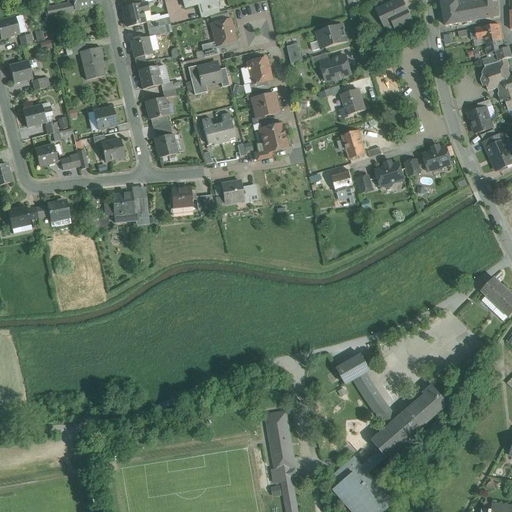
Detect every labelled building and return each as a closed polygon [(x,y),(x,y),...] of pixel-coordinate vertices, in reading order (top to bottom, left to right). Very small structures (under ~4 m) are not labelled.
[(98,0),(72,0),(73,3),(75,11),(100,6),(98,0)] [(126,8),(123,9),(127,28),(145,23),(146,23),(151,21),(150,19),(150,17),(148,11),(149,11),(147,3),(154,1),(153,0),(139,0),(141,4),(140,4),(126,8)] [(183,0),(185,8),(201,4),(203,12),(212,9),(212,10),(218,8),(216,2),(222,0),(221,0),(183,0)] [(400,0),(398,0),(376,10),(385,28),(393,24),(396,32),(414,24),(406,6),(404,8),(400,0)] [(458,0),(441,3),(446,26),(462,23),(458,0)] [(457,0),(458,0),(462,23),(483,20),(478,0),(457,0)] [(478,0),(483,20),(499,17),(498,0),(478,0)] [(73,3),(46,9),(48,17),(75,11),(73,3)] [(203,12),(200,12),(202,18),(214,15),(212,10),(212,9),(203,12)] [(210,17),(212,25),(230,21),(228,13),(210,17)] [(15,18),(0,21),(0,36),(1,39),(11,37),(19,34),(19,35),(19,34),(15,18)] [(169,18),(160,19),(162,27),(170,25),(169,18)] [(160,19),(151,21),(146,23),(148,30),(159,27),(162,27),(160,19)] [(230,21),(212,25),(213,33),(216,42),(217,46),(220,45),(235,42),(230,21)] [(162,27),(159,27),(160,35),(172,33),(170,25),(162,27)] [(499,25),(476,29),(478,41),(484,40),(485,45),(502,40),(499,25)] [(343,26),(317,33),(322,50),(348,42),(343,26)] [(159,27),(148,30),(150,38),(154,37),(160,35),(159,27)] [(205,35),(207,44),(216,42),(213,33),(205,35)] [(30,35),(20,37),(22,47),(32,45),(30,35)] [(148,38),(130,42),(135,59),(152,55),(151,52),(158,50),(154,37),(150,38),(148,38)] [(40,41),(40,50),(51,50),(51,40),(40,41)] [(502,40),(485,45),(487,55),(496,52),(504,50),(502,40)] [(222,54),(220,45),(217,46),(216,42),(207,44),(201,46),(204,58),(222,54)] [(84,43),(70,46),(72,55),(80,53),(84,52),(86,51),(84,43)] [(298,44),(286,47),(290,65),(302,62),(298,44)] [(86,51),(84,52),(80,53),(86,81),(105,77),(100,57),(103,57),(101,48),(86,51)] [(504,50),(496,52),(498,56),(483,60),(484,66),(485,66),(500,62),(507,60),(511,58),(509,48),(504,50)] [(329,53),(312,59),(315,68),(322,65),(321,64),(332,61),(329,53)] [(135,59),(138,71),(155,67),(152,55),(135,59)] [(332,61),(321,64),(322,65),(327,82),(334,80),(337,81),(341,80),(343,77),(351,75),(345,57),(332,61)] [(266,59),(248,64),(252,84),(267,81),(271,80),(266,59)] [(176,60),(164,62),(166,68),(177,66),(176,60)] [(187,66),(193,65),(193,60),(181,61),(182,74),(187,74),(187,66)] [(507,60),(500,62),(485,66),(486,69),(485,69),(482,74),(483,76),(481,80),(483,87),(487,86),(489,92),(499,88),(500,92),(499,92),(498,95),(501,103),(505,101),(509,112),(511,110),(511,76),(511,77),(508,69),(509,66),(507,60)] [(28,62),(9,67),(14,84),(23,81),(32,79),(28,62)] [(217,64),(197,68),(197,66),(188,68),(194,96),(207,93),(206,86),(213,84),(213,85),(215,85),(214,84),(221,82),(218,70),(217,64)] [(155,67),(138,71),(142,90),(161,86),(162,86),(162,85),(157,67),(155,67)] [(225,69),(218,70),(221,82),(222,88),(229,86),(225,69)] [(33,82),(35,91),(50,87),(48,78),(33,82)] [(252,84),(249,85),(251,93),(257,92),(269,89),(267,81),(252,84)] [(172,82),(162,85),(162,86),(161,86),(162,92),(174,90),(172,82)] [(339,87),(325,91),(327,98),(341,93),(339,87)] [(174,90),(162,92),(164,98),(164,99),(176,96),(174,90)] [(359,90),(342,96),(348,117),(365,111),(359,90)] [(251,93),(246,95),(247,101),(251,100),(259,98),(257,92),(251,93)] [(259,98),(251,100),(253,109),(277,104),(274,94),(259,98)] [(164,98),(145,103),(149,121),(150,120),(168,116),(169,116),(164,99),(164,98)] [(41,106),(23,111),(27,128),(37,125),(45,123),(46,126),(52,124),(50,116),(52,116),(49,104),(41,106)] [(277,104),(253,109),(255,118),(256,119),(263,117),(279,113),(277,104)] [(113,108),(93,113),(97,131),(117,126),(113,108)] [(486,108),(469,114),(476,135),(493,129),(486,108)] [(229,114),(221,116),(223,124),(217,125),(222,144),(230,143),(229,140),(235,139),(229,114)] [(168,116),(150,120),(152,126),(169,123),(168,116)] [(68,127),(66,117),(57,119),(59,129),(68,127)] [(263,117),(256,119),(255,118),(252,119),(253,126),(260,124),(265,123),(263,117)] [(217,125),(211,126),(209,119),(202,121),(208,146),(214,144),(214,146),(222,144),(217,125)] [(265,123),(260,124),(261,130),(273,127),(271,122),(265,123)] [(52,124),(46,126),(48,136),(58,133),(56,123),(52,124)] [(169,123),(152,126),(155,139),(172,135),(169,123)] [(261,130),(260,130),(261,136),(260,138),(261,142),(263,143),(265,153),(273,151),(287,148),(282,125),(273,127),(261,130)] [(59,137),(72,135),(71,128),(58,129),(59,137)] [(494,130),(481,136),(484,143),(496,137),(497,137),(494,130)] [(359,131),(342,137),(350,161),(367,155),(359,131)] [(497,137),(496,137),(499,143),(486,149),(491,159),(493,158),(499,170),(511,164),(511,153),(503,134),(497,137)] [(155,139),(154,140),(159,159),(177,155),(172,135),(155,139)] [(104,136),(93,138),(94,146),(100,145),(105,143),(104,136)] [(41,137),(32,138),(33,147),(41,147),(41,137)] [(484,143),(486,149),(499,143),(496,137),(484,143)] [(105,143),(100,145),(105,163),(124,158),(120,140),(105,143)] [(246,156),(243,145),(237,146),(240,158),(246,156)] [(53,146),(35,151),(39,167),(49,165),(57,163),(58,163),(53,146)] [(440,150),(439,146),(432,149),(433,152),(424,155),(429,172),(432,171),(434,173),(439,171),(440,169),(452,165),(446,148),(440,150)] [(380,148),(368,152),(371,159),(382,155),(380,148)] [(84,151),(77,153),(80,167),(81,170),(88,169),(84,151)] [(273,151),(265,153),(255,155),(256,161),(274,158),(273,151)] [(209,153),(203,154),(206,165),(212,164),(209,153)] [(78,155),(69,157),(70,159),(60,161),(63,171),(80,167),(78,155)] [(417,160),(405,164),(410,177),(421,173),(417,160)] [(386,168),(376,171),(382,188),(384,187),(387,188),(391,187),(393,184),(404,180),(399,163),(393,165),(392,162),(385,164),(386,168)] [(0,166),(0,186),(12,183),(9,173),(7,165),(0,166)] [(349,171),(332,175),(337,193),(353,189),(349,171)] [(322,175),(310,178),(312,183),(324,179),(322,175)] [(369,177),(358,180),(361,193),(373,190),(369,177)] [(241,182),(221,186),(224,204),(236,202),(236,201),(243,199),(243,198),(242,191),(241,182)] [(132,194),(133,201),(147,199),(146,186),(131,187),(132,194)] [(190,188),(171,190),(172,209),(171,209),(170,211),(170,213),(172,215),(174,215),(193,213),(190,188)] [(242,191),(243,198),(249,197),(250,203),(258,201),(256,189),(242,191)] [(132,194),(112,197),(115,224),(135,222),(135,227),(149,225),(148,215),(134,216),(133,213),(134,213),(133,201),(132,194)] [(211,196),(196,198),(197,210),(212,208),(211,196)] [(134,216),(148,215),(147,199),(133,201),(134,213),(133,213),(134,216)] [(65,202),(57,204),(57,203),(47,205),(47,206),(49,216),(50,222),(53,222),(54,227),(56,228),(68,225),(70,224),(68,219),(69,218),(66,202),(65,202)] [(47,206),(36,209),(38,219),(49,216),(47,206)] [(26,208),(16,210),(16,211),(8,212),(7,212),(11,229),(30,225),(29,220),(27,210),(26,208)] [(36,209),(27,210),(29,220),(38,219),(36,209)] [(510,294),(494,279),(482,291),(498,307),(510,294)] [(511,295),(510,294),(498,307),(509,317),(511,314),(511,295)] [(480,346),(459,364),(465,371),(486,353),(480,346)] [(362,356),(337,370),(346,385),(354,380),(367,373),(371,371),(362,356)] [(374,386),(367,373),(354,380),(359,389),(366,399),(374,410),(381,419),(388,429),(399,420),(391,411),(384,401),(380,394),(374,386)] [(388,429),(373,442),(381,451),(386,458),(387,458),(403,444),(406,448),(415,440),(412,436),(449,405),(433,387),(424,395),(425,396),(399,420),(388,429)] [(275,484),(282,483),(286,511),(298,511),(292,477),(297,476),(286,413),(266,416),(275,470),(272,470),(275,484)] [(362,467),(355,458),(334,475),(342,484),(334,491),(335,491),(352,511),(384,511),(386,511),(386,510),(394,503),(368,473),(386,458),(381,451),(362,467)]
